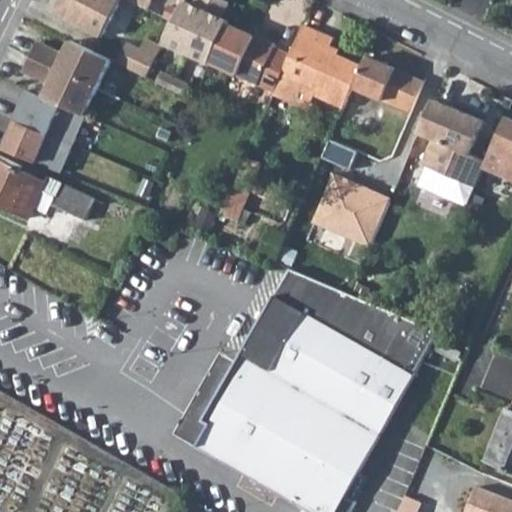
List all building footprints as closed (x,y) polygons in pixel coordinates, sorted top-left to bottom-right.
[(59,0),(57,4),(62,7),(59,14),(102,36),(121,0),(59,0)] [(130,0),(147,9),(151,0),(182,0),(185,1),(185,0),(130,0)] [(197,0),(195,6),(185,1),(164,43),(211,65),(229,22),(222,18),(229,3),(222,0),(197,0)] [(276,92),(294,100),(299,88),(344,109),(354,88),(363,65),(339,54),(330,49),(332,45),(335,38),(305,25),(290,57),(276,92)] [(211,63),(276,92),(290,57),(275,50),(275,47),(227,26),(211,63)] [(141,51),(128,45),(119,64),(146,78),(162,47),(147,40),(141,51)] [(38,42),(31,57),(98,90),(112,61),(72,42),(67,51),(69,54),(62,57),(61,53),(38,42)] [(330,49),(339,54),(341,50),(332,45),(330,49)] [(31,57),(24,72),(46,82),(47,90),(44,98),(85,116),(98,90),(31,57)] [(354,88),(412,114),(408,125),(409,126),(402,141),(414,148),(421,133),(435,100),(440,89),(368,57),(363,65),(354,88)] [(188,86),(161,73),(157,82),(184,95),(188,86)] [(23,109),(19,121),(75,144),(87,116),(85,116),(26,90),(19,107),(23,109)] [(421,133),(435,139),(423,165),(426,166),(475,188),(483,168),(486,163),(469,154),(484,122),(435,100),(421,133)] [(483,168),(511,180),(511,120),(506,117),(486,163),(483,168)] [(13,133),(9,132),(2,149),(62,173),(75,144),(19,121),(13,133)] [(34,208),(44,188),(57,194),(53,204),(88,220),(97,199),(50,176),(47,181),(0,160),(0,204),(29,219),(34,208)] [(466,206),(475,188),(426,166),(419,185),(466,206)] [(244,220),(256,173),(239,169),(227,215),(244,220)] [(392,201),(336,176),(315,223),(371,248),(392,201)] [(34,208),(48,214),(53,204),(57,194),(44,188),(34,208)] [(88,220),(95,224),(106,203),(97,199),(88,220)] [(259,256),(277,263),(287,239),(270,232),(259,256)] [(277,295),(426,358),(441,332),(414,321),(350,294),(292,269),(277,295)] [(277,295),(238,362),(204,421),(211,424),(198,446),(256,479),(311,511),(337,511),(349,491),(426,358),(277,295)] [(204,421),(238,362),(222,353),(176,434),(198,446),(211,424),(204,421)] [(492,463),(511,471),(511,410),(508,408),(500,427),(505,430),(492,463)] [(485,461),(492,463),(505,430),(500,427),(485,461)] [(467,511),(511,511),(511,498),(479,485),(467,511)]
